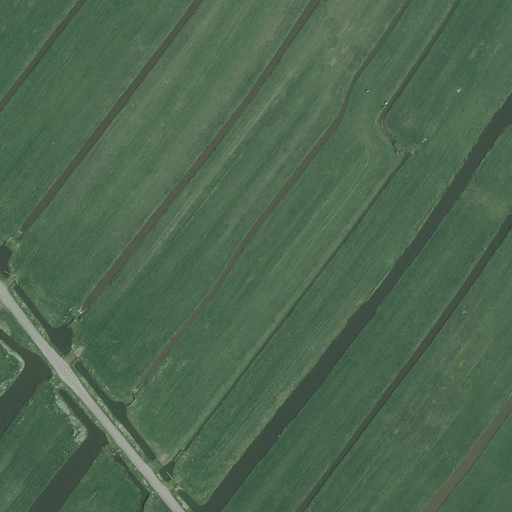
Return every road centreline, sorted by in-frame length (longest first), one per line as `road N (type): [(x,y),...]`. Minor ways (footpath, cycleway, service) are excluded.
road 1 (tertiary): [(180,511),(0,289)]
road 2 (track): [(272,360),(165,493)]
